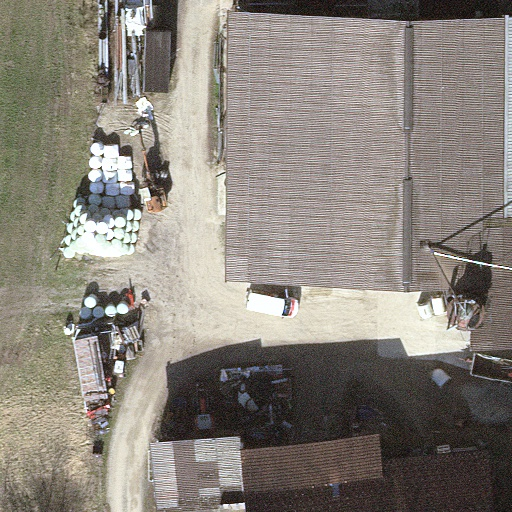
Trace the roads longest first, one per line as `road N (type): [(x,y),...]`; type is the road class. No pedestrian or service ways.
road 1 (track): [(124,511),(125,444),(185,329),(190,0)]
road 2 (track): [(439,366),(185,329)]
